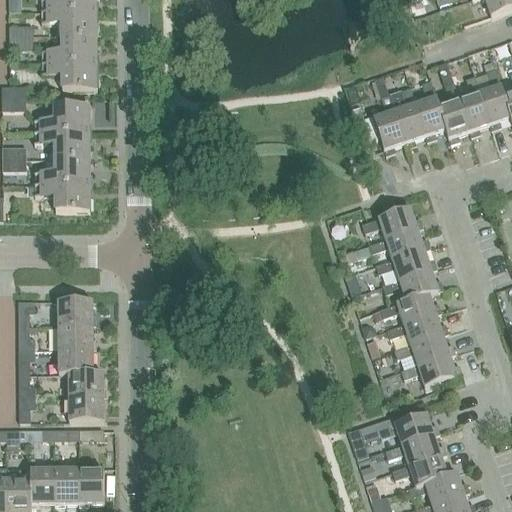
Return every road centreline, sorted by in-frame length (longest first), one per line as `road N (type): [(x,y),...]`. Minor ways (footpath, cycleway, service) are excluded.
road 1 (residential): [(500,511),(475,429),(504,419),(501,379),(447,208),(448,194),(502,176)]
road 2 (unclassified): [(142,511),(136,253)]
road 3 (unclassified): [(136,253),(135,0)]
road 4 (residential): [(0,419),(3,255)]
road 5 (residential): [(3,255),(136,253)]
